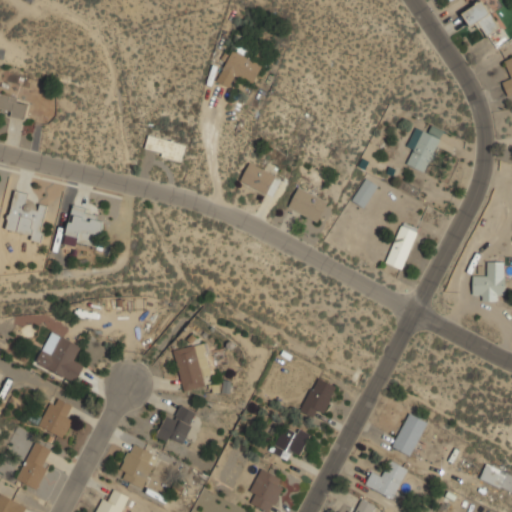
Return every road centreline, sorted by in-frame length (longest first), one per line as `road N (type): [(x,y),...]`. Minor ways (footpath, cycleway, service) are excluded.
road 1 (residential): [(413,0),(476,98),(485,150),(479,181),(307,511)]
road 2 (residential): [(0,152),(238,218),(511,363)]
road 3 (residential): [(126,388),(58,511)]
